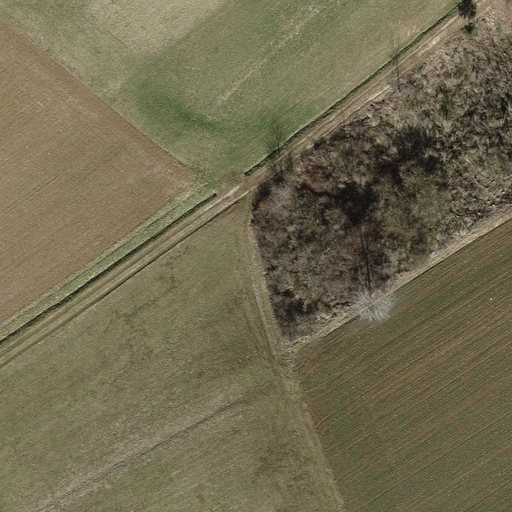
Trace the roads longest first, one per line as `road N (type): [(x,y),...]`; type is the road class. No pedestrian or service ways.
road 1 (track): [(498,0),(0,354)]
road 2 (track): [(238,188),(336,511)]
